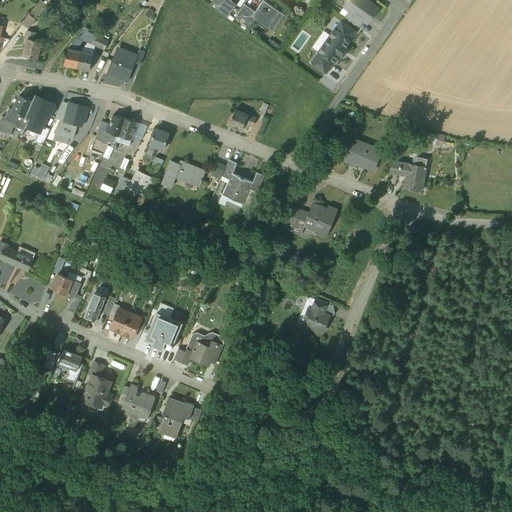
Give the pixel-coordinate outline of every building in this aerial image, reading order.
[(233,0),(221,0),(220,3),(219,2),(216,7),(228,16),(237,3),(233,0)] [(380,5),(372,0),(346,0),(343,5),(349,9),(363,19),(368,23),(380,5)] [(275,8),(265,1),(254,17),(262,22),(258,27),(267,33),(270,29),(274,32),(286,16),(282,13),(285,10),(278,5),(275,8)] [(35,6),(29,13),(34,16),(39,9),(35,6)] [(363,19),(349,9),(344,15),(359,25),(363,19)] [(29,13),(22,22),(29,27),(29,26),(35,17),(34,16),(29,13)] [(341,20),(336,27),(335,27),(319,50),(319,51),(334,61),(340,53),(342,55),(348,47),(346,45),(351,38),(350,37),(356,30),(341,20)] [(89,33),(88,32),(89,29),(85,26),(77,36),(88,41),(93,43),(98,35),(90,32),(89,33)] [(36,31),(28,29),(25,43),(27,43),(25,54),(38,57),(42,40),(35,38),(36,31)] [(0,35),(0,48),(2,49),(10,38),(0,35)] [(103,37),(99,35),(98,35),(93,43),(95,44),(105,48),(109,40),(105,38),(103,37)] [(75,38),(68,47),(64,63),(77,66),(81,50),(76,48),(82,41),(75,38)] [(93,43),(88,41),(81,50),(94,52),(95,44),(93,43)] [(121,47),(116,60),(113,59),(108,73),(128,80),(135,61),(138,54),(137,54),(121,47)] [(145,50),(140,48),(137,54),(138,54),(135,61),(140,63),(145,50)] [(81,50),(77,66),(90,69),(94,52),(81,50)] [(334,61),(319,51),(312,60),(326,71),(334,61)] [(33,99),(26,114),(30,116),(26,124),(40,130),(43,124),(48,113),(50,114),(55,102),(35,93),(33,99)] [(33,99),(20,94),(13,109),(26,114),(33,99)] [(63,100),(55,117),(59,118),(65,120),(70,102),(63,100)] [(87,105),(70,101),(70,102),(65,120),(77,122),(83,124),(87,105)] [(269,103),(263,101),(259,111),(264,113),(269,103)] [(26,114),(13,109),(9,107),(5,116),(16,120),(26,124),(30,116),(26,114)] [(249,113),(236,108),(229,123),(242,129),(244,123),(245,120),(249,113)] [(114,113),(111,123),(108,122),(105,130),(118,134),(119,134),(122,125),(121,125),(124,116),(114,113)] [(256,117),(249,113),(245,120),(250,122),(253,124),(256,117)] [(0,128),(11,134),(16,120),(5,116),(3,115),(0,121),(0,128)] [(138,121),(124,116),(121,125),(122,125),(119,134),(118,134),(116,140),(130,144),(138,121)] [(65,120),(59,118),(56,131),(73,136),(77,122),(65,120)] [(118,134),(105,130),(108,122),(108,121),(102,119),(96,137),(107,141),(108,138),(116,141),(116,140),(118,134)] [(50,127),(43,124),(40,130),(36,140),(43,143),(50,127)] [(169,132),(156,127),(150,143),(151,144),(148,152),(155,155),(158,146),(163,148),(169,132)] [(382,148),(355,137),(346,159),(357,163),(357,162),(374,168),(382,148)] [(164,158),(157,155),(150,169),(158,173),(164,158)] [(131,161),(125,158),(121,168),(126,171),(131,161)] [(237,161),(229,158),(226,165),(222,174),(229,177),(232,171),(233,171),(237,161)] [(426,165),(393,158),(390,170),(401,172),(401,171),(407,172),(404,186),(409,187),(412,188),(412,187),(422,189),(426,165)] [(205,169),(182,159),(180,163),(172,160),(162,182),(171,186),(176,173),(185,176),(185,178),(199,184),(201,180),(202,180),(203,178),(202,177),(205,169)] [(226,165),(217,160),(212,172),(221,176),(222,174),(226,165)] [(265,174),(257,170),(253,180),(250,187),(258,190),(265,174)] [(155,176),(144,171),(135,172),(132,180),(117,209),(135,218),(155,176)] [(233,171),(232,171),(229,177),(222,192),(243,202),(250,187),(253,180),(245,176),(244,177),(241,176),(241,175),(233,171)] [(117,209),(132,180),(123,176),(109,205),(117,209)] [(108,193),(113,180),(105,178),(101,191),(108,193)] [(8,201),(5,208),(11,211),(14,204),(8,201)] [(328,208),(314,202),(310,212),(302,209),(297,221),(327,233),(337,207),(330,204),(328,208)] [(302,209),(293,205),(284,225),(291,228),(295,220),(297,221),(302,209)] [(9,243),(1,239),(0,240),(0,263),(3,258),(6,259),(11,248),(8,247),(9,243)] [(34,258),(11,248),(6,259),(29,269),(34,258)] [(86,267),(78,264),(75,270),(76,270),(75,272),(80,274),(80,272),(83,273),(86,267)] [(93,270),(86,267),(83,273),(82,276),(89,279),(93,270)] [(73,278),(58,272),(52,286),(67,293),(70,286),(73,278)] [(73,278),(70,286),(78,290),(81,282),(73,278)] [(78,290),(70,286),(67,293),(75,296),(78,290)] [(95,290),(84,315),(92,318),(93,316),(97,318),(107,295),(95,290)] [(327,300),(316,296),(312,306),(323,310),(327,300)] [(115,301),(109,298),(103,311),(110,313),(115,301)] [(115,301),(110,313),(115,316),(119,306),(120,306),(121,304),(115,301)] [(304,303),(296,324),(309,329),(311,325),(306,323),(312,306),(304,303)] [(120,306),(119,306),(115,316),(111,326),(122,331),(130,311),(120,306)] [(323,310),(312,306),(306,323),(311,325),(323,329),(324,327),(326,325),(326,323),(328,318),(329,316),(329,314),(330,313),(323,310)] [(171,348),(183,321),(157,310),(146,337),(153,340),(152,343),(163,348),(164,345),(171,348)] [(141,316),(130,311),(122,331),(133,336),(138,325),(142,316),(141,316)] [(142,313),(141,316),(142,316),(138,325),(143,328),(148,316),(142,313)] [(193,332),(189,341),(189,342),(187,342),(188,344),(187,346),(186,347),(187,348),(188,349),(191,350),(192,350),(193,350),(194,349),(193,348),(194,347),(195,347),(198,340),(205,342),(207,338),(205,333),(197,330),(193,332)] [(205,342),(198,340),(195,347),(194,347),(193,348),(194,349),(193,350),(191,355),(192,356),(209,363),(211,358),(218,342),(218,340),(212,337),(209,344),(205,342)] [(218,342),(211,358),(216,361),(223,344),(218,342)] [(186,349),(179,346),(175,356),(189,363),(192,356),(191,355),(193,350),(192,350),(191,350),(188,349),(187,348),(186,347),(186,349)] [(70,366),(77,369),(79,365),(83,355),(64,347),(62,352),(58,361),(64,364),(70,366)] [(55,363),(63,366),(64,364),(58,361),(62,352),(60,351),(55,363)] [(311,361),(297,355),(292,366),(307,372),(311,361)] [(8,360),(0,356),(0,376),(1,377),(8,360)] [(104,363),(94,360),(89,373),(92,374),(93,373),(100,375),(104,363)] [(70,366),(65,377),(75,381),(81,366),(79,365),(77,369),(70,366)] [(100,375),(93,373),(92,374),(86,391),(90,393),(87,400),(95,403),(96,399),(109,404),(113,393),(107,391),(111,379),(100,375)] [(140,394),(137,392),(139,387),(137,384),(132,382),(128,393),(124,405),(124,407),(131,410),(132,412),(140,415),(141,418),(144,420),(148,418),(156,397),(154,393),(144,389),(141,391),(140,394)] [(128,393),(122,390),(117,403),(124,405),(128,393)] [(194,404),(169,395),(163,412),(165,413),(162,420),(167,422),(164,430),(177,435),(185,414),(190,416),(194,404)] [(203,407),(194,404),(190,416),(198,419),(203,407)]
